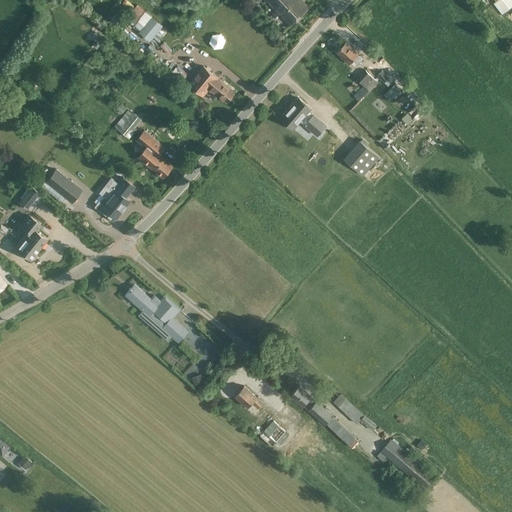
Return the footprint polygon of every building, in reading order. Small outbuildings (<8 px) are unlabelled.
[(266,0),(290,25),(309,7),(302,0),(266,0)] [(162,26),(152,17),(139,33),(150,41),(162,26)] [(93,46),(97,49),(105,38),(96,31),(91,38),(97,42),(93,46)] [(353,60),(358,65),(363,59),(358,55),(359,54),(346,42),(336,52),(350,64),(353,60)] [(216,93),(227,102),(235,92),(204,66),(189,83),(203,95),(208,89),(215,94),(216,93)] [(393,82),(382,70),(377,75),(387,87),(393,82)] [(395,84),(383,95),(389,101),(401,90),(395,84)] [(303,125),(317,137),(327,125),(313,114),(313,115),(309,111),(311,108),(299,98),(281,118),(293,129),(301,121),(304,124),(303,125)] [(129,138),(142,119),(127,108),(114,127),(129,138)] [(138,157),(163,178),(173,166),(160,154),(165,148),(144,130),(136,140),(145,147),(138,157)] [(344,158),(364,175),(380,157),(367,146),(369,145),(363,139),(361,141),(360,140),(344,158)] [(44,182),(64,198),(75,184),(55,168),(44,182)] [(105,197),(103,196),(96,205),(106,213),(104,215),(113,222),(115,219),(115,218),(129,201),(125,197),(134,186),(122,176),(105,197)] [(27,210),(40,193),(31,187),(18,203),(27,210)] [(16,249),(30,260),(46,239),(35,231),(40,224),(29,216),(20,227),(27,233),(18,244),(19,245),(16,249)] [(166,302),(163,303),(154,296),(151,300),(134,285),(125,295),(142,310),(137,315),(167,341),(171,336),(177,342),(187,331),(172,318),(177,311),(168,303),(166,302)] [(195,384),(202,380),(199,374),(192,377),(195,384)] [(290,395),(303,406),(325,425),(326,424),(333,416),(333,415),(312,396),(300,384),(290,395)] [(251,404),(258,409),(263,403),(257,397),(244,386),(235,396),(248,407),(251,404)] [(289,400),(282,393),(273,403),(280,410),(298,426),(307,416),(289,400)] [(377,426),(364,415),(347,400),(340,408),(357,424),(359,420),(373,430),(377,426)] [(333,416),(326,424),(342,439),(350,431),(333,416)] [(260,436),(272,447),(276,443),(280,446),(289,435),(273,421),(260,436)] [(0,436),(0,455),(2,457),(11,445),(0,436)] [(379,458),(378,459),(383,463),(384,461),(383,460),(386,457),(427,491),(438,478),(391,439),(377,456),(379,458)] [(24,469),(31,461),(24,455),(18,463),(24,469)]
